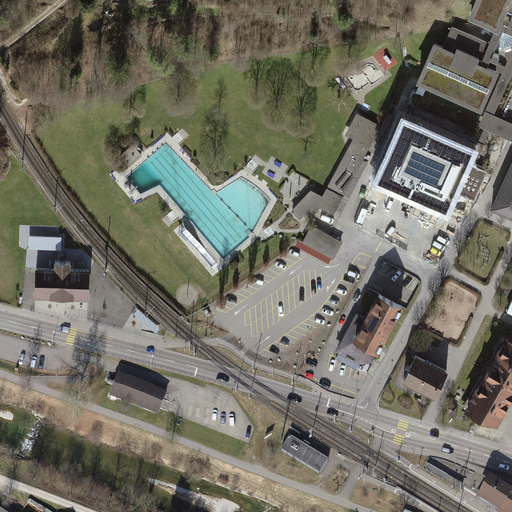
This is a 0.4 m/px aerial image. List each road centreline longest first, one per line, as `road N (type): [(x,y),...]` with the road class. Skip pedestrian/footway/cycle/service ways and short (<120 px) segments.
road 1 (residential): [(362,418),(435,278),(342,227),(409,81)]
road 2 (track): [(0,372),(366,511)]
road 3 (primary): [(362,418),(0,320)]
road 4 (primary): [(511,463),(362,418)]
